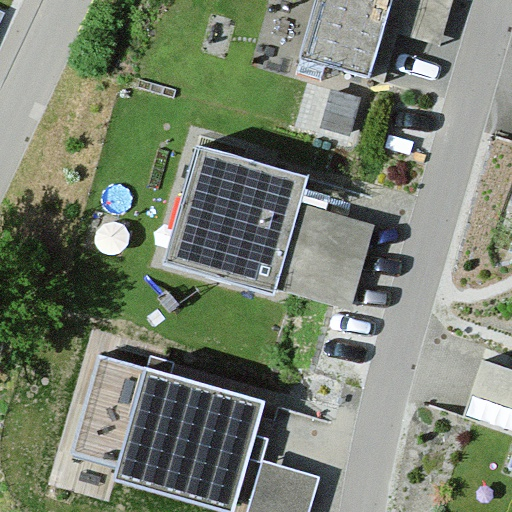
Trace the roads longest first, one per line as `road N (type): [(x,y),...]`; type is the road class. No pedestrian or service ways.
road 1 (residential): [(361,511),(375,436),(500,0)]
road 2 (residential): [(0,125),(58,0)]
